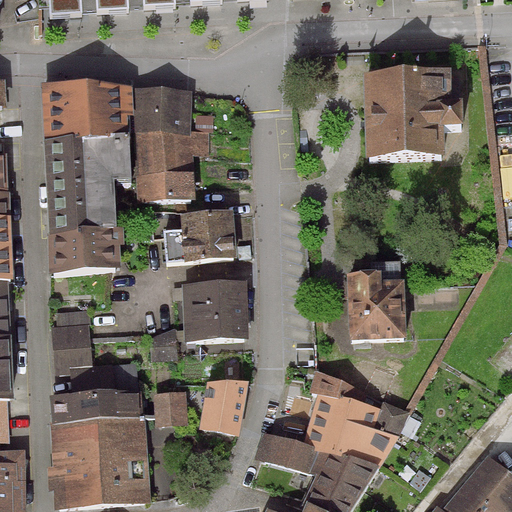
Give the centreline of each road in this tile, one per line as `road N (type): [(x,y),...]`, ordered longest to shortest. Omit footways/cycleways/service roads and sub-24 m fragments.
road 1 (residential): [(231,511),(262,439),(279,362),(265,115),(247,69)]
road 2 (residential): [(25,64),(42,511)]
road 3 (residential): [(511,26),(290,34),(270,42),(247,69)]
road 4 (residential): [(247,69),(25,64)]
road 5 (residential): [(424,511),(511,404)]
